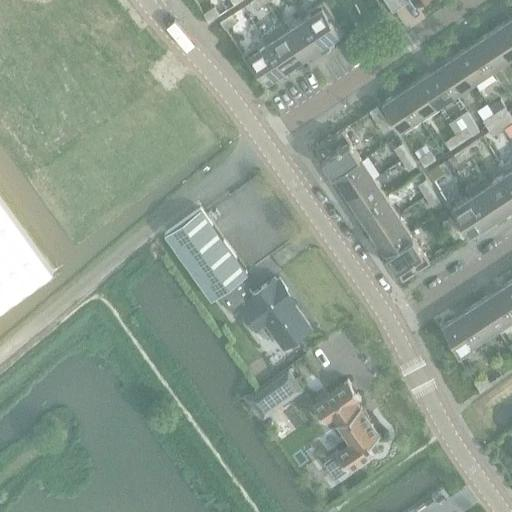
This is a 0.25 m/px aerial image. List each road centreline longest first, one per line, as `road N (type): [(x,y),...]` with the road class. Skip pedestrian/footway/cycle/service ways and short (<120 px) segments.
road 1 (residential): [(260,142),(473,0)]
road 2 (tertiary): [(388,322),(449,434),(504,511)]
road 3 (tertiary): [(260,142),(388,322)]
road 4 (tertiary): [(148,0),(260,142)]
road 5 (residential): [(388,322),(511,243)]
